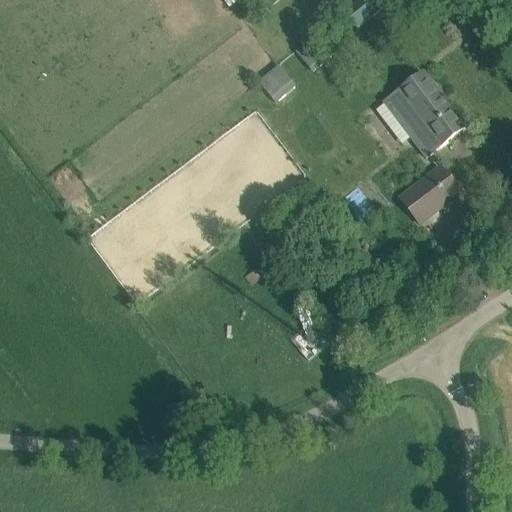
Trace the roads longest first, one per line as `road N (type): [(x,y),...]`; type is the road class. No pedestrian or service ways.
road 1 (unclassified): [(437,346),(307,420),(261,436),(142,452),(0,440)]
road 2 (unclassified): [(478,511),(475,442),(437,346)]
